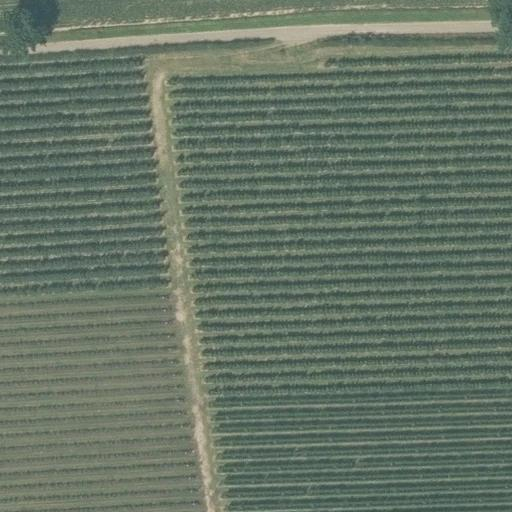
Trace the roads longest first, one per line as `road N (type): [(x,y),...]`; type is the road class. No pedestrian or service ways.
road 1 (track): [(316,31),(197,62),(157,81),(162,181),(205,511)]
road 2 (unclassified): [(0,51),(511,25)]
